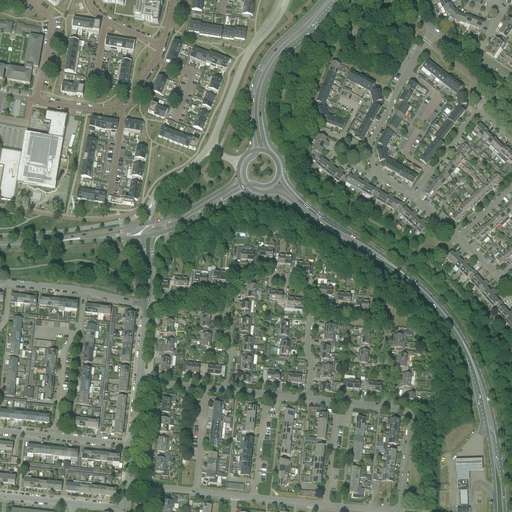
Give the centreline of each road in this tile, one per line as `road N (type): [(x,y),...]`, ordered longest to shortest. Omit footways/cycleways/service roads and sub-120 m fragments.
road 1 (secondary): [(504,511),(493,419),(463,343)]
road 2 (secondary): [(463,343),(488,438),(495,511)]
road 3 (residential): [(33,99),(119,107),(162,44)]
road 4 (residential): [(83,290),(78,329),(63,351),(54,436)]
road 5 (residential): [(386,406),(381,331),(309,308)]
road 6 (residential): [(411,196),(473,113),(511,139)]
road 7 (secondary): [(261,113),(276,63),(338,0)]
road 8 (secondary): [(324,0),(267,57),(250,111)]
road 9 (secondary): [(299,210),(403,274)]
road 10 (residential): [(309,308),(307,288),(286,278),(238,273),(224,299)]
